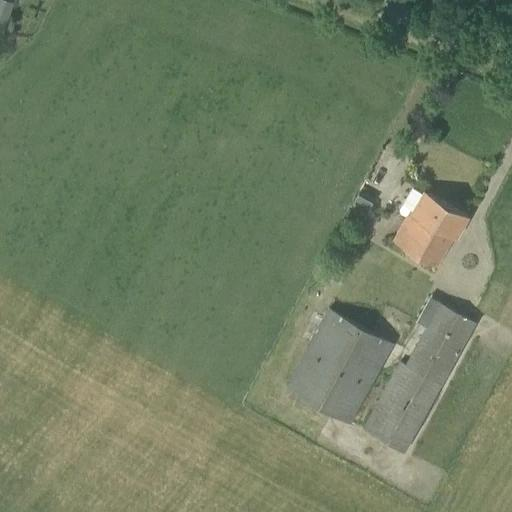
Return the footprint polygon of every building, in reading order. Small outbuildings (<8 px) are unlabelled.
[(10,11),(0,7),(0,32),(2,33),(10,11)] [(360,189),(354,200),(368,207),(374,196),(360,189)] [(468,216),(423,189),(409,214),(407,213),(392,239),(436,265),(453,235),(456,237),(468,216)] [(404,452),(476,321),(437,301),(405,363),(399,360),(361,428),(404,452)] [(350,424),(395,342),(328,306),(284,387),(350,424)]
